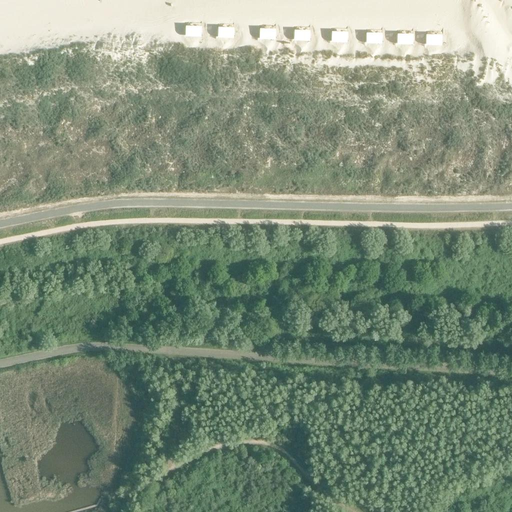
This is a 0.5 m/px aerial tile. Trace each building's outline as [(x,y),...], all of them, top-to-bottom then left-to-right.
[(203,30),(186,29),(185,40),(202,40),(203,30)] [(235,31),(217,30),(216,41),(234,42),(235,31)] [(276,32),(259,32),(258,42),(276,43),(276,32)] [(310,34),(294,33),(293,43),(310,44),(310,34)] [(348,35),(330,35),(331,45),(348,46),(348,35)] [(383,37),(366,36),(366,46),(383,47),(383,37)] [(415,38),(398,37),(397,46),(414,47),(415,38)] [(443,38),(426,37),(426,47),(442,47),(443,38)]
